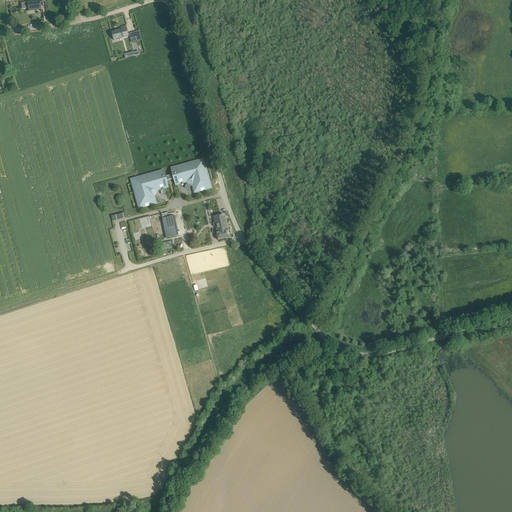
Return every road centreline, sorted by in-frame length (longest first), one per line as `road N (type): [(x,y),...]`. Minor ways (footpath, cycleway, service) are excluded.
road 1 (unclassified): [(172,0),(238,231),(323,331),(347,347),(377,350),(511,312)]
road 2 (track): [(129,269),(0,312)]
